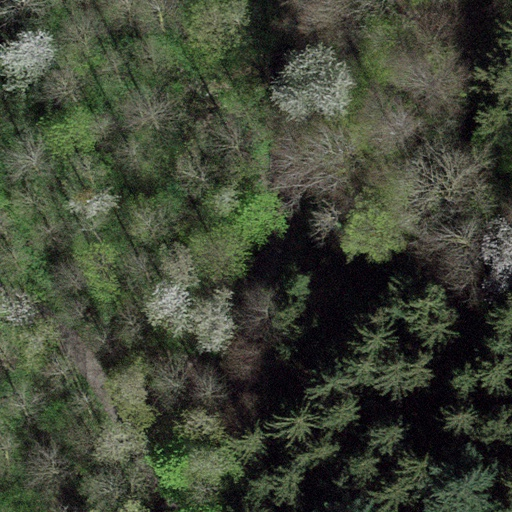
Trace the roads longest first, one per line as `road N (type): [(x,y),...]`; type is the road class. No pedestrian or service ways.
road 1 (track): [(166,511),(141,460),(49,326),(0,300)]
road 2 (track): [(269,271),(216,511)]
